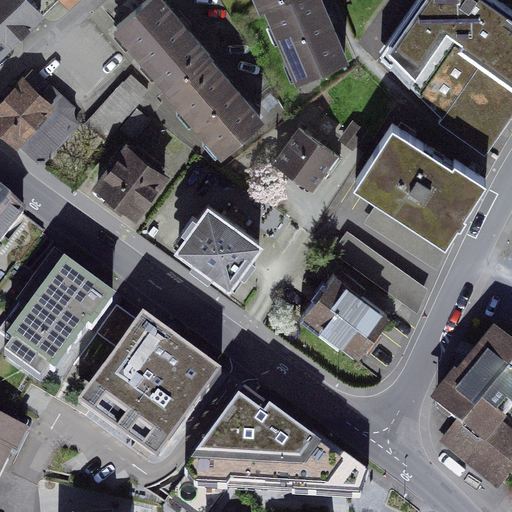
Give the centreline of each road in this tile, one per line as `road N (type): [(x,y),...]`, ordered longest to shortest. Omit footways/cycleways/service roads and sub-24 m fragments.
road 1 (tertiary): [(0,168),(379,440)]
road 2 (residential): [(511,190),(459,273),(379,440)]
road 3 (residential): [(95,0),(0,85)]
